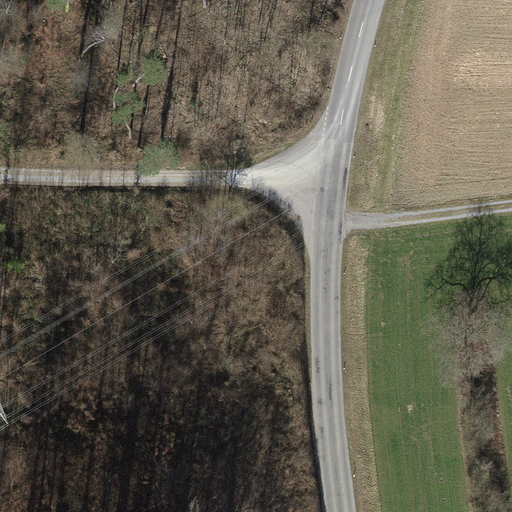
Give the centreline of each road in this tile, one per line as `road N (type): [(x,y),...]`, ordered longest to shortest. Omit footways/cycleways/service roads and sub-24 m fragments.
road 1 (tertiary): [(372,0),(335,165),(333,219),(355,511)]
road 2 (track): [(335,165),(232,177),(0,171)]
road 3 (track): [(333,219),(370,228),(511,209)]
